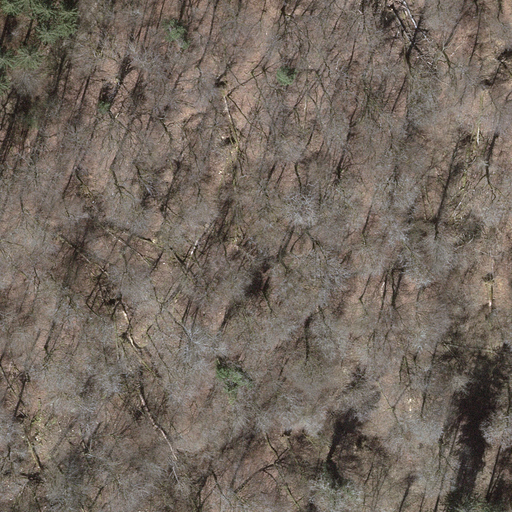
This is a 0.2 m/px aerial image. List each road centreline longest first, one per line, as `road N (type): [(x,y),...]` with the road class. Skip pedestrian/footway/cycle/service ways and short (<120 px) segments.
road 1 (track): [(0,111),(47,70),(99,0)]
road 2 (track): [(412,511),(449,477),(511,438)]
